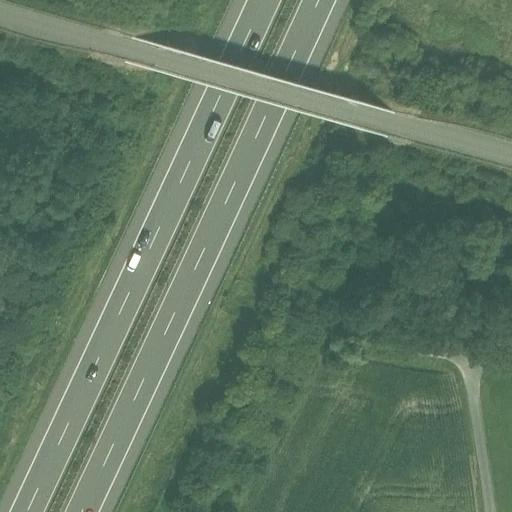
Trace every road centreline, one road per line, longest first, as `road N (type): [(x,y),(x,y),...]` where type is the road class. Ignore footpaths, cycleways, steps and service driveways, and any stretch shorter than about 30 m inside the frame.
road 1 (motorway): [(79,511),(318,0)]
road 2 (motorway): [(263,0),(26,511)]
road 3 (unclassified): [(0,6),(511,150)]
